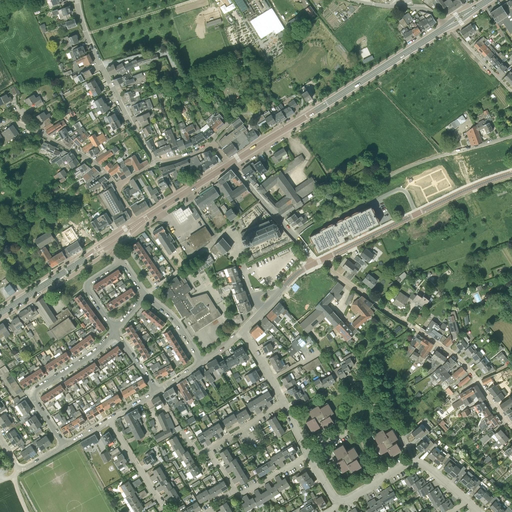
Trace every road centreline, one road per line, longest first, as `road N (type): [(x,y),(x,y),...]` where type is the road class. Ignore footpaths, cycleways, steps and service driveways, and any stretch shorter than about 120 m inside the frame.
road 1 (primary): [(230,163),(444,27)]
road 2 (residential): [(511,426),(465,365),(326,258)]
road 3 (residential): [(293,233),(419,162),(511,135)]
road 4 (tertiary): [(326,258),(511,173)]
road 5 (residential): [(156,164),(95,54),(77,0)]
road 6 (residential): [(64,445),(33,393),(114,330)]
road 7 (residential): [(339,501),(419,464),(467,502)]
road 8 (residential): [(116,187),(92,161),(0,116)]
